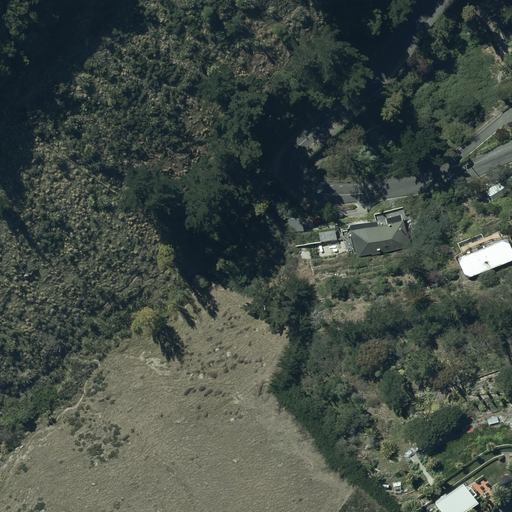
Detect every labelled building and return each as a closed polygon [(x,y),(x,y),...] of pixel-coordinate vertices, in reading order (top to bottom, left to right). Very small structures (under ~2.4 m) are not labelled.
[(509,190),(502,180),(487,190),(494,200),(509,190)] [(387,220),(349,227),(351,235),(341,237),(345,253),(354,252),(355,256),(398,247),(409,245),(402,210),(385,213),(387,220)] [(335,229),(317,232),(318,241),(336,238),(335,229)] [(468,279),(511,261),(511,246),(507,233),(457,253),(468,279)] [(469,511),(481,504),(465,482),(436,503),(443,511),(469,511)]
